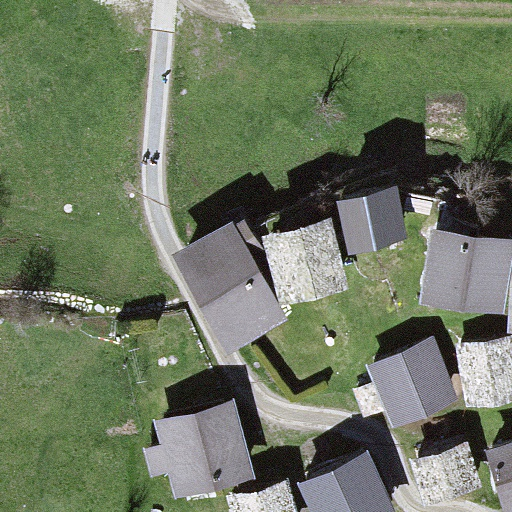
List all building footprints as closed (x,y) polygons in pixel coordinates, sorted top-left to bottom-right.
[(390,193),(341,206),(352,249),(401,236),(390,193)] [(332,220),(274,231),(288,296),(343,287),(332,220)] [(237,224),(181,251),(229,348),(285,321),(237,224)] [(506,245),(433,235),(422,301),(501,314),(506,245)] [(511,399),(511,344),(463,351),(469,405),(511,399)] [(430,347),(374,370),(396,421),(451,398),(430,347)] [(228,409),(160,428),(178,493),(246,475),(228,409)] [(511,448),(497,453),(510,511),(511,510),(511,448)] [(474,486),(462,449),(416,464),(428,501),(474,486)] [(396,511),(368,451),(302,482),(316,511),(396,511)] [(290,511),(284,487),(231,501),(234,511),(290,511)]
